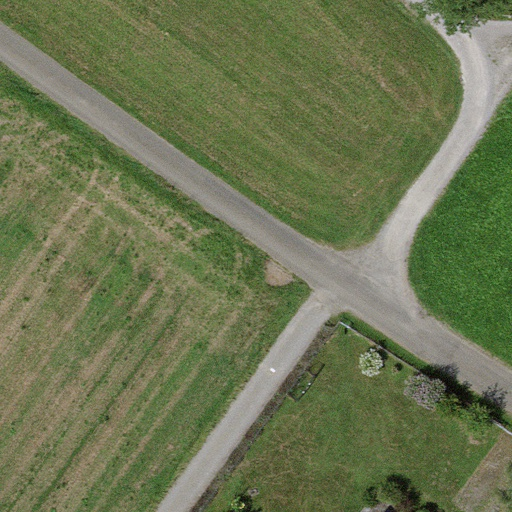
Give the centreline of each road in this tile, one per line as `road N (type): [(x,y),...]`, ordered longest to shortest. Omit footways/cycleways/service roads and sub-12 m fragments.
road 1 (residential): [(511,394),(340,286),(0,43)]
road 2 (track): [(488,53),(475,129),(384,263),(340,286)]
